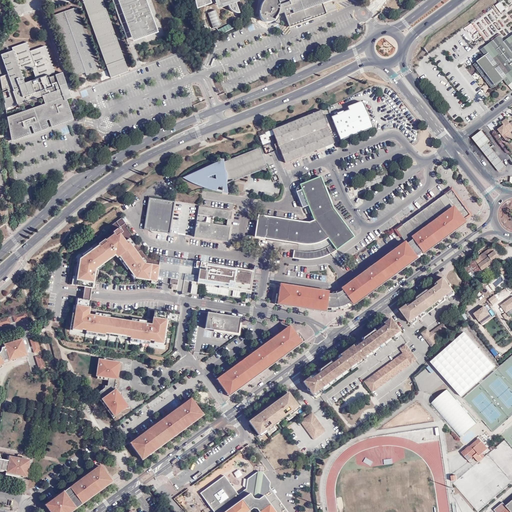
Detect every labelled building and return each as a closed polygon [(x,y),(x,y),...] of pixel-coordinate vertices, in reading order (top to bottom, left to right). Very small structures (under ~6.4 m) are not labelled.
[(82,0),(111,78),(129,71),(102,0),(82,0)] [(156,32),(144,0),(111,0),(128,42),(156,32)] [(195,0),(197,9),(212,4),(210,0),(195,0)] [(215,0),(219,9),(229,5),(230,9),(233,12),(240,14),(236,4),(240,2),(238,0),(215,0)] [(279,0),(280,1),(278,2),(277,1),(276,0),(264,0),(263,2),(261,4),(260,8),(259,13),(258,14),(258,15),(259,16),(259,18),(260,19),(261,21),(263,22),(265,23),(267,23),(270,23),(271,23),(273,21),(275,20),(274,19),(275,18),(276,16),(278,13),(278,12),(282,10),(288,26),(325,13),(321,4),(332,0),(279,0)] [(500,1),(495,4),(500,13),(505,10),(500,1)] [(86,75),(99,71),(77,7),(53,16),(74,76),(85,72),(86,75)] [(472,23),(483,39),(504,24),(493,8),(472,23)] [(220,25),(215,10),(207,13),(212,28),(220,25)] [(218,30),(220,35),(233,28),(231,23),(218,30)] [(499,35),(487,45),(491,51),(485,56),(473,65),(492,88),(503,80),(507,85),(511,81),(511,35),(504,41),(499,35)] [(46,120),(49,119),(51,127),(74,119),(71,111),(67,100),(71,98),(66,84),(62,73),(49,78),(48,74),(53,73),(54,70),(53,70),(53,67),(52,67),(53,64),(51,64),(52,62),(50,61),(50,58),(49,58),(49,55),(47,55),(48,52),(46,51),(47,50),(46,49),(46,47),(45,46),(30,51),(27,42),(11,48),(12,51),(1,54),(7,74),(0,76),(3,90),(7,89),(10,97),(4,98),(5,108),(30,99),(33,108),(7,117),(10,134),(12,141),(31,134),(29,127),(31,126),(34,133),(49,128),(46,120)] [(491,51),(487,45),(482,48),(480,50),(485,56),(491,51)] [(101,77),(102,80),(109,77),(106,70),(104,71),(106,75),(101,77)] [(351,108),(332,114),(341,138),(374,126),(364,102),(361,100),(349,104),(351,108)] [(321,113),(320,109),(310,113),(304,115),(272,129),(285,161),(294,157),(299,155),(304,153),(309,151),(317,147),(322,145),(324,145),(330,142),(332,141),(325,121),(321,113)] [(507,119),(502,122),(504,125),(498,130),(506,140),(509,141),(511,139),(511,132),(511,121),(510,123),(507,119)] [(472,138),(481,148),(488,143),(490,140),(482,130),(472,138)] [(260,136),(262,145),(269,143),(267,134),(260,136)] [(506,167),(488,143),(481,148),(499,172),(506,167)] [(259,149),(233,159),(233,161),(224,162),(224,165),(222,165),(222,163),(217,163),(217,162),(212,164),(199,170),(187,178),(216,188),(218,185),(218,186),(223,185),(223,183),(225,183),(225,178),(228,178),(249,173),(248,170),(251,170),(251,172),(265,165),(259,149)] [(384,174),(383,172),(355,183),(358,190),(362,188),(386,179),(384,174)] [(300,184),(296,191),(302,207),(308,205),(311,212),(314,220),(307,222),(258,215),(257,223),(255,224),(255,227),(256,230),(254,237),(295,244),(307,244),(314,244),(322,241),(327,238),(331,244),(320,249),(314,251),(308,251),(300,252),(295,251),(294,257),(306,259),(315,258),(323,256),(332,252),(342,245),(354,236),(333,207),(320,176),(318,177),(303,182),(300,184)] [(470,213),(472,211),(453,186),(443,192),(444,194),(452,188),(470,213)] [(451,207),(460,220),(465,216),(470,213),(452,188),(444,194),(402,224),(397,228),(402,236),(405,240),(451,207)] [(169,231),(174,199),(167,198),(150,195),(145,227),(158,229),(169,231)] [(232,210),(198,204),(194,235),(228,240),(230,226),(226,225),(211,223),(212,215),(227,218),(231,218),(232,210)] [(457,223),(460,220),(451,207),(405,240),(414,254),(419,250),(421,251),(427,246),(424,242),(427,240),(431,244),(434,242),(448,231),(445,227),(449,224),(451,229),(458,224),(457,223)] [(291,300),(278,299),(278,303),(335,311),(342,310),(349,308),(354,303),(463,224),(460,220),(457,223),(458,224),(451,229),(448,231),(434,242),(431,244),(430,244),(427,246),(421,251),(419,250),(414,254),(410,257),(408,259),(409,260),(403,264),(402,263),(396,268),(396,269),(385,277),(384,276),(378,280),(379,282),(373,286),(371,285),(360,294),(361,295),(354,300),(353,298),(342,305),(335,307),(333,307),(321,305),(321,307),(314,306),(314,304),(299,302),(299,303),(291,302),(291,300)] [(400,237),(402,236),(397,228),(396,226),(395,225),(393,227),(400,237)] [(80,259),(76,285),(85,287),(92,288),(93,288),(95,276),(98,276),(99,270),(98,270),(105,265),(103,263),(116,253),(118,257),(121,255),(130,268),(128,270),(131,274),(134,273),(137,277),(152,280),(152,281),(152,283),(157,284),(158,275),(160,266),(145,263),(142,258),(133,246),(130,241),(128,242),(126,240),(121,233),(120,234),(119,231),(115,234),(115,233),(106,239),(107,241),(101,246),(99,244),(93,249),(84,256),(80,259)] [(105,238),(98,243),(99,244),(101,246),(107,241),(106,239),(105,238)] [(130,238),(126,240),(128,242),(130,241),(133,246),(135,245),(130,238)] [(414,254),(405,240),(401,242),(410,257),(414,254)] [(339,291),(342,305),(353,298),(354,300),(361,295),(360,294),(371,285),(373,286),(379,282),(378,280),(384,276),(385,277),(396,269),(396,268),(402,263),(403,264),(409,260),(408,259),(410,257),(401,242),(392,249),(394,251),(391,254),(388,256),(386,254),(374,263),(376,265),(373,267),(369,270),(368,267),(344,284),(345,287),(342,290),(339,291)] [(496,245),(492,247),(499,257),(503,254),(496,245)] [(336,257),(344,252),(341,247),(333,253),(336,257)] [(499,257),(492,247),(490,249),(489,248),(476,258),(474,255),(462,264),(471,276),(476,271),(482,267),(483,269),(499,257)] [(161,256),(160,266),(158,275),(172,278),(179,279),(192,281),(197,282),(200,270),(193,269),(194,262),(161,256)] [(253,272),(194,262),(193,269),(200,270),(197,282),(192,281),(189,294),(249,302),(253,272)] [(506,267),(503,263),(497,267),(500,271),(506,267)] [(476,271),(471,276),(476,283),(477,283),(478,285),(483,281),(476,271)] [(402,308),(410,320),(454,290),(444,276),(435,283),(436,286),(431,290),(429,288),(417,296),(419,299),(412,303),(411,301),(402,308)] [(291,287),(279,285),(278,299),(291,300),(291,302),(299,303),(299,302),(314,304),(314,306),(321,307),(321,305),(333,307),(335,307),(332,293),(329,293),(328,293),(324,292),(325,289),(295,284),(295,288),(291,287)] [(92,288),(85,287),(85,293),(84,299),(91,300),(92,294),(92,288)] [(454,290),(410,320),(412,322),(455,291),(454,290)] [(332,293),(335,307),(342,305),(339,291),(332,293)] [(495,295),(489,299),(493,305),(499,300),(495,295)] [(511,298),(501,306),(506,313),(511,308),(511,298)] [(84,299),(81,299),(80,306),(78,306),(77,314),(78,314),(77,319),(76,318),(75,324),(74,328),(83,329),(83,328),(87,328),(87,330),(151,340),(151,338),(155,339),(155,340),(164,342),(165,337),(165,332),(164,332),(164,328),(166,328),(167,319),(166,319),(167,312),(156,310),(154,320),(151,319),(150,320),(147,320),(147,323),(133,321),(111,318),(96,316),(97,313),(97,312),(94,311),(94,310),(91,310),(92,300),(91,300),(84,299)] [(484,307),(474,314),(479,321),(489,314),(484,307)] [(13,316),(15,322),(26,318),(24,312),(13,316)] [(238,334),(240,317),(207,312),(205,329),(238,334)] [(0,326),(15,322),(13,316),(0,320),(0,326)] [(309,389),(312,394),(399,330),(396,325),(396,323),(394,322),(391,319),(391,317),(390,316),(381,322),(380,324),(378,326),(377,325),(376,326),(378,329),(376,330),(375,328),(375,327),(373,327),(373,329),(362,336),(361,336),(361,338),(362,338),(363,340),(361,341),(358,338),(357,339),(357,341),(351,344),(338,353),(337,356),(334,356),(334,357),(336,360),(333,362),(331,359),(330,360),(319,368),(321,370),(318,373),(316,371),(315,371),(315,372),(313,374),(310,374),(302,380),(303,383),(305,383),(307,386),(306,387),(308,390),(309,389)] [(427,328),(421,332),(432,347),(433,346),(438,343),(434,338),(435,337),(449,327),(445,322),(445,321),(430,332),(427,328)] [(449,327),(445,322),(449,327),(435,337),(434,338),(438,343),(433,346),(432,347),(433,347),(438,343),(434,338),(449,327)] [(75,324),(72,323),(71,330),(83,332),(83,329),(74,328),(75,324)] [(301,338),(296,332),(292,327),(283,333),(281,331),(278,334),(280,336),(277,338),(261,349),(268,360),(269,362),(270,360),(286,348),(288,349),(301,338)] [(431,361),(461,396),(495,366),(465,332),(431,361)] [(36,338),(35,339),(29,341),(33,353),(40,351),(36,338)] [(269,362),(271,364),(302,341),(301,338),(288,349),(286,348),(270,360),(269,362)] [(26,476),(30,460),(22,459),(23,455),(18,455),(18,458),(10,456),(9,461),(0,459),(0,365),(4,363),(3,361),(8,359),(9,361),(26,356),(27,356),(22,340),(4,345),(4,347),(1,348),(0,350),(0,469),(7,471),(7,473),(26,476)] [(405,354),(403,352),(402,350),(407,347),(405,344),(400,348),(403,353),(364,381),(372,392),(416,360),(409,350),(405,354)] [(219,380),(226,391),(238,383),(238,385),(246,379),(245,378),(262,366),(264,367),(269,362),(268,360),(261,349),(258,351),(257,349),(252,352),(253,355),(252,356),(234,368),(233,366),(229,369),(231,372),(228,374),(219,380)] [(34,357),(38,369),(46,367),(42,355),(34,357)] [(104,361),(101,360),(99,376),(99,377),(110,378),(110,382),(109,387),(105,386),(104,390),(100,393),(103,398),(117,416),(123,412),(122,411),(125,408),(126,410),(131,409),(122,397),(120,398),(118,395),(120,394),(116,388),(116,387),(116,382),(118,371),(118,368),(121,367),(124,364),(109,362),(109,364),(104,364),(104,361)] [(228,395),(271,364),(269,362),(264,367),(246,379),(238,385),(238,383),(226,391),(228,395)] [(246,379),(264,367),(262,366),(245,378),(246,379)] [(289,391),(285,394),(249,420),(251,421),(269,409),(270,410),(274,407),(273,405),(291,393),(289,391)] [(477,425),(447,391),(430,407),(459,440),(477,425)] [(269,409),(251,421),(259,433),(265,428),(268,431),(275,426),(274,425),(272,423),(285,413),(287,416),(288,417),(294,412),(292,409),(299,404),(291,393),(273,405),(274,407),(270,410),(269,409)] [(103,398),(100,399),(114,418),(117,416),(103,398)] [(139,442),(133,446),(142,458),(202,412),(194,401),(189,406),(185,408),(183,405),(180,408),(181,411),(167,421),(165,419),(159,424),(161,426),(145,437),(144,435),(140,438),(142,440),(139,442)] [(205,416),(202,412),(142,458),(144,461),(205,416)] [(326,430),(313,412),(301,420),(314,438),(326,430)] [(274,425),(287,416),(285,413),(272,423),(274,425)] [(265,428),(259,433),(261,436),(268,431),(265,428)] [(488,449),(480,439),(470,447),(469,447),(462,453),(469,461),(474,457),(479,463),(484,459),(481,456),(488,449)] [(57,511),(66,511),(112,479),(103,467),(97,472),(94,474),(92,471),(88,474),(90,476),(82,483),(80,480),(77,482),(79,485),(76,487),(67,494),(60,499),(55,502),(52,504),(57,511)] [(233,473),(237,478),(242,475),(239,470),(233,473)] [(244,511),(248,509),(253,505),(254,503),(260,504),(260,506),(263,511),(289,511),(280,500),(277,501),(270,493),(271,488),(271,482),(263,472),(258,472),(249,479),(247,489),(239,495),(226,476),(201,494),(214,511),(244,511)] [(53,500),(46,504),(47,505),(51,511),(73,511),(114,483),(112,479),(66,511),(57,511),(52,504),(55,502),(53,500)] [(280,500),(271,488),(270,493),(277,501),(280,500)] [(253,505),(248,509),(249,511),(253,509),(256,509),(258,510),(260,511),(263,511),(260,506),(260,504),(254,503),(253,505)]
